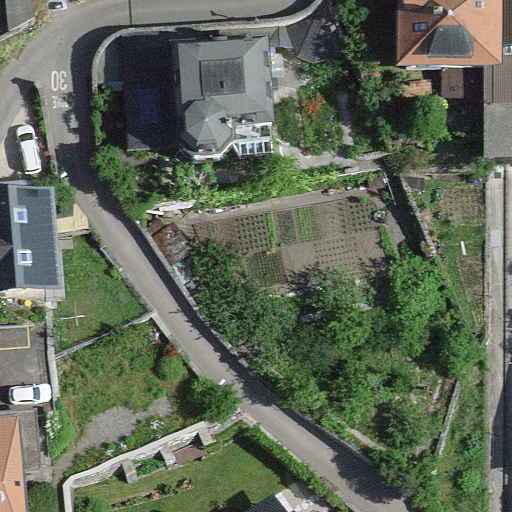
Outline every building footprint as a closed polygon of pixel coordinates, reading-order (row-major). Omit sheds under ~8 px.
[(496,0),(407,0),(406,68),(491,69),(496,69),(496,0)] [(511,0),(496,0),(496,69),(491,69),(491,164),(511,164),(511,0)] [(266,36),(170,41),(176,142),(192,158),(219,156),(233,141),(272,139),(266,36)] [(0,304),(58,303),(55,187),(0,187),(0,304)] [(0,511),(15,511),(13,430),(0,430),(0,511)] [(282,511),(275,499),(254,511),(282,511)]
